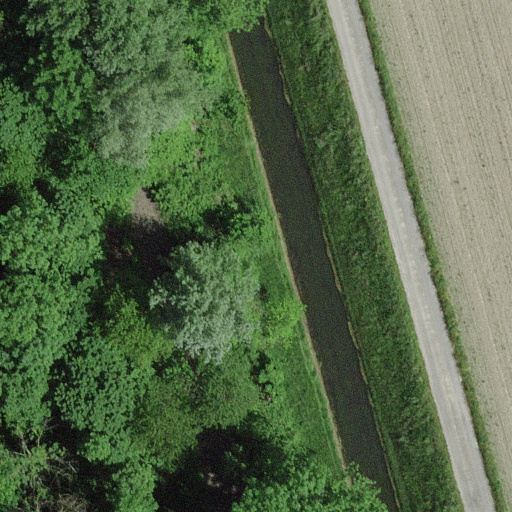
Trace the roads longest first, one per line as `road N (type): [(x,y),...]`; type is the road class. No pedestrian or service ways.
road 1 (track): [(244,511),(100,0)]
road 2 (unclassified): [(340,0),(484,511)]
